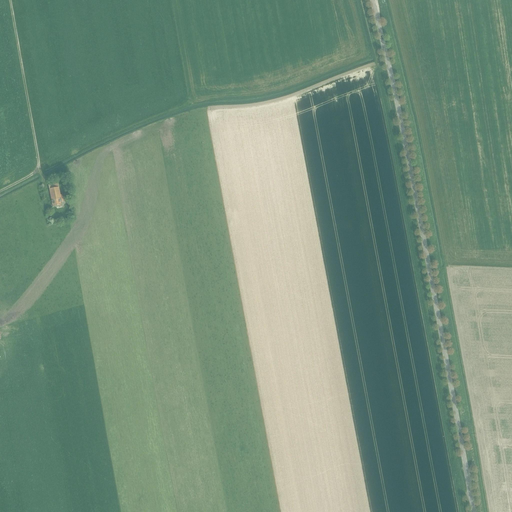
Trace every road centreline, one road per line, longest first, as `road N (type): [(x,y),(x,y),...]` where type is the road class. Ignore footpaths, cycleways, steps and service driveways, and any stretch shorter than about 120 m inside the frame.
road 1 (track): [(469,511),(359,0)]
road 2 (tertiary): [(372,0),(473,511)]
road 3 (unclassified): [(0,191),(38,168),(10,0)]
